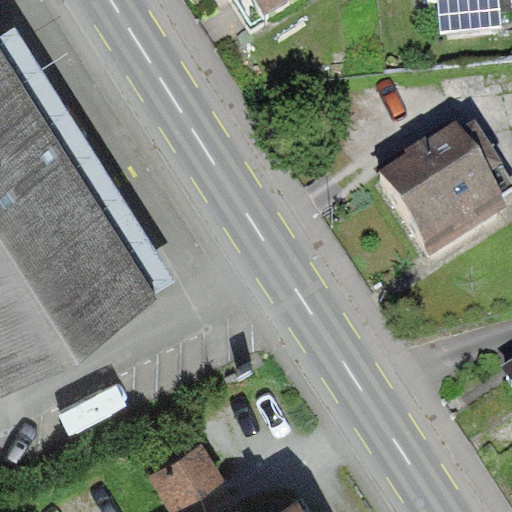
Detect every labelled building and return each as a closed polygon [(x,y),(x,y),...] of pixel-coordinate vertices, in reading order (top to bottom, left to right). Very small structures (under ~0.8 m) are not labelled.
[(241,0),(260,29),(307,0),(241,0)] [(509,0),(419,0),(420,9),(510,1),(509,0)] [(0,381),(157,285),(0,32),(0,381)] [(471,122),(373,180),(422,263),(504,215),(488,188),(505,178),(471,122)] [(511,369),(495,381),(511,406),(511,369)] [(220,473),(197,442),(164,466),(187,497),(220,473)] [(308,511),(284,474),(225,511),(308,511)]
